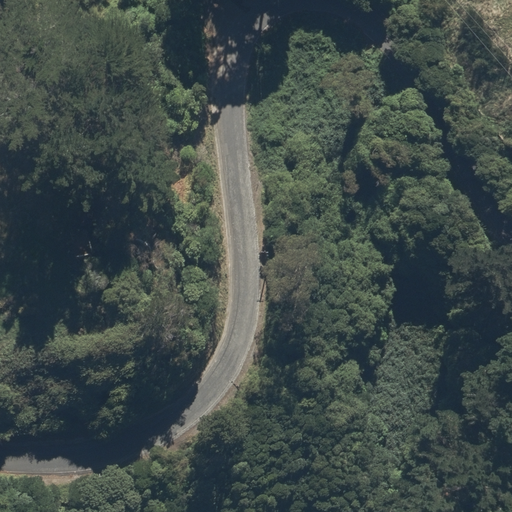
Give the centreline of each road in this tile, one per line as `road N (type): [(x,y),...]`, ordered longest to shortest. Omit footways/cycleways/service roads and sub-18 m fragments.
road 1 (unclassified): [(267,0),(233,56),(241,319),(219,378),(138,442),(42,461),(0,459)]
road 2 (unclassified): [(511,232),(375,24),(347,0)]
